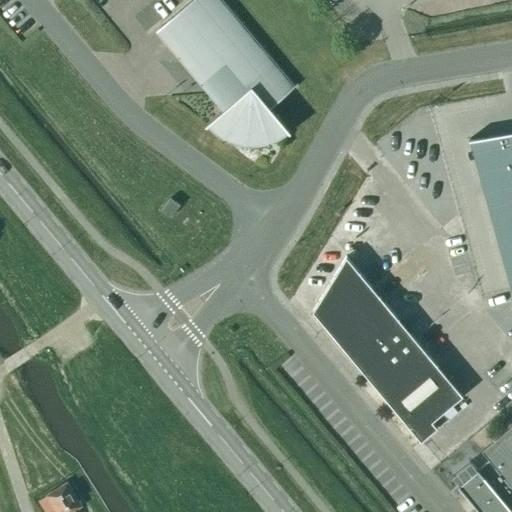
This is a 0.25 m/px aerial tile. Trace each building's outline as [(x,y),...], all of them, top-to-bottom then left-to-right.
[(270,108),(294,88),(220,0),(191,0),(162,25),(229,105),(205,125),(206,127),(208,124),(212,129),(215,131),(218,134),(223,137),(228,139),(232,141),(236,142),(239,143),(243,144),(247,144),(251,144),(257,144),(261,143),(264,143),(268,141),(272,140),(275,139),(279,137),(282,135),(287,131),(289,134),(290,133),(270,108)] [(511,132),(468,140),(469,142),(470,141),(511,292),(511,132)] [(170,218),(180,205),(170,198),(161,211),(170,218)] [(462,396),(346,257),(312,312),(420,442),(437,428),(432,422),(462,396)] [(479,511),(511,511),(511,426),(481,452),(488,460),(457,486),(479,511)] [(75,511),(75,510),(81,506),(66,482),(45,496),(38,500),(45,511),(75,511)]
